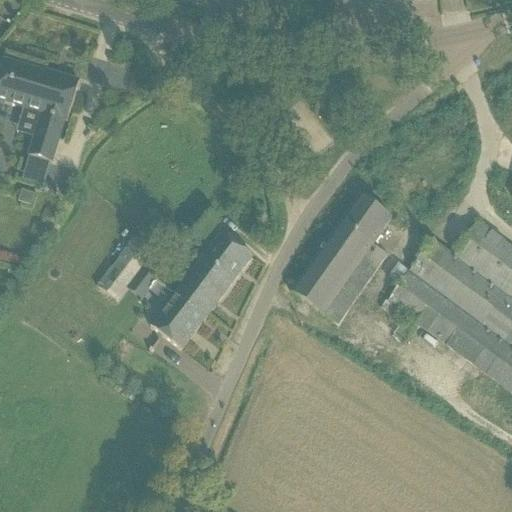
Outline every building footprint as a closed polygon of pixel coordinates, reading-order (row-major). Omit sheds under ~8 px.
[(45,76),(3,63),(0,74),(0,103),(41,116),(38,126),(37,126),(35,130),(37,130),(28,158),(51,165),(64,123),(67,124),(79,84),(45,74),(45,76)] [(363,191),(330,243),(363,263),(395,212),(363,191)] [(412,206),(400,217),(422,240),(435,229),(412,206)] [(203,238),(217,224),(203,211),(190,226),(203,238)] [(252,259),(222,236),(197,268),(186,260),(173,278),(183,286),(175,297),(205,320),(208,316),(252,259)] [(97,288),(96,289),(118,305),(127,292),(142,272),(154,255),(134,239),(112,270),(111,269),(97,288)] [(330,243),(299,294),(331,314),(363,263),(330,243)] [(395,287),(379,313),(392,321),(408,296),(395,287)] [(209,317),(208,316),(205,320),(175,297),(150,329),(181,353),(209,317)]
